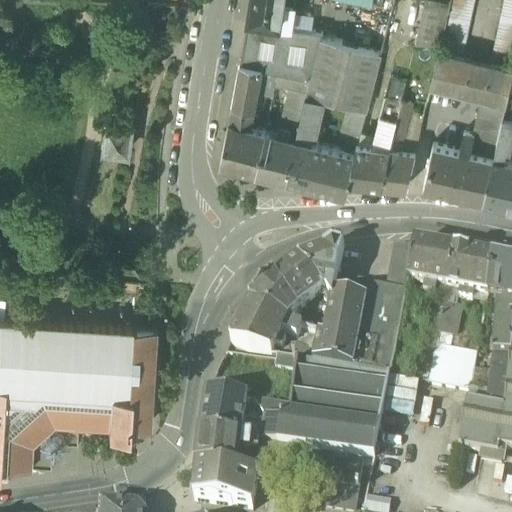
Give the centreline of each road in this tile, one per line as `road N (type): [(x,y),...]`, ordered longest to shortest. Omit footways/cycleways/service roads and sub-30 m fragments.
road 1 (secondary): [(0,502),(137,481),(158,470),(174,451),(190,358),(212,300),(242,258)]
road 2 (secondary): [(242,258),(291,232),(348,222),(435,220),(511,234)]
road 3 (residential): [(242,258),(208,219),(192,179),(217,0)]
